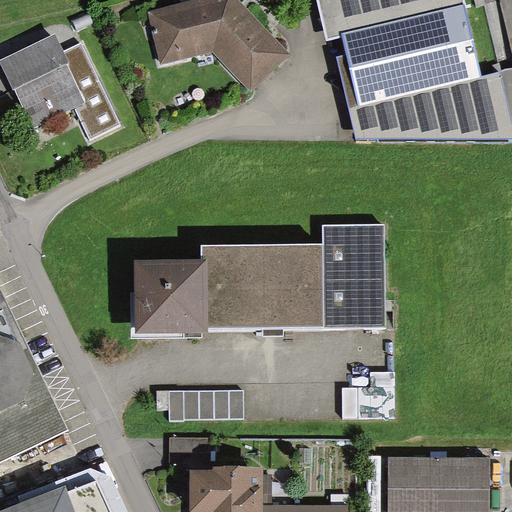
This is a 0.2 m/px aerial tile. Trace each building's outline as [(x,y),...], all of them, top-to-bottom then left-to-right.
[(458,0),(309,0),(324,56),(334,54),(352,122),(481,89),(458,0)] [(149,23),(157,73),(212,64),(246,106),(285,70),(225,8),(149,23)] [(50,45),(0,66),(0,78),(21,126),(75,103),(50,45)] [(199,275),(132,275),(131,344),(206,344),(206,329),(320,330),(320,318),(381,318),(381,223),(323,223),(323,255),(200,254),(199,275)] [(0,299),(0,465),(65,434),(0,299)] [(396,417),(396,371),(373,371),(373,386),(361,386),(360,417),(396,417)] [(173,420),(247,417),(245,388),(159,391),(160,409),(172,408),(173,420)] [(486,511),(486,464),(388,464),(387,511),(486,511)] [(256,483),(183,482),(182,511),(347,511),(348,502),(255,501),(256,483)] [(103,511),(94,486),(26,511),(103,511)]
